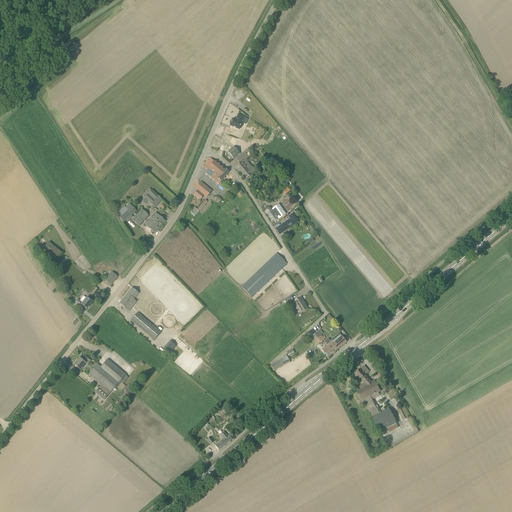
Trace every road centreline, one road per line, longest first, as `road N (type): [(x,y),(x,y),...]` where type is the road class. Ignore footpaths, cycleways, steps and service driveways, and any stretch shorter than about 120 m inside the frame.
road 1 (unclassified): [(0,438),(173,221),(278,0)]
road 2 (primary): [(164,511),(511,216)]
road 3 (track): [(121,0),(61,38),(65,65),(0,122)]
road 4 (track): [(436,0),(511,115)]
